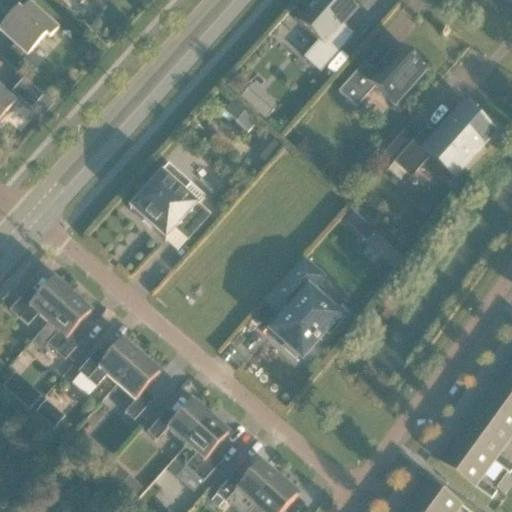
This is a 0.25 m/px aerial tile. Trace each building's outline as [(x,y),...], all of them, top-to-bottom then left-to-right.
[(345,0),(317,0),(297,24),(319,44),(305,60),(320,73),(346,45),(334,34),(356,10),(345,0)] [(59,31),(30,4),(22,13),(18,10),(0,30),(0,31),(28,57),(46,37),(50,40),(59,31)] [(426,72),(399,48),(375,74),(365,65),(338,94),(356,110),(374,90),(394,108),(426,72)] [(0,59),(19,75),(26,66),(9,50),(0,59)] [(42,120),(54,107),(24,81),(13,94),(42,120)] [(0,121),(15,104),(0,90),(0,121)] [(256,127),(231,104),(223,113),(248,135),(256,127)] [(452,179),(493,133),(463,106),(429,144),(420,135),(388,171),(400,182),(405,176),(411,181),(430,159),(452,179)] [(272,158),(279,149),(267,137),(257,149),(269,160),(272,158)] [(330,164),(305,142),(296,152),(321,174),(330,164)] [(129,211),(165,243),(175,232),(187,243),(209,218),(197,207),(204,200),(168,168),(129,211)] [(417,210),(426,217),(431,209),(423,203),(417,210)] [(344,223),(367,245),(376,236),(353,214),(344,223)] [(218,240),(194,267),(206,278),(205,279),(217,290),(218,289),(230,300),(242,287),(253,297),(272,276),(247,253),(240,261),(218,240)] [(321,281),(304,265),(269,304),(285,319),(272,333),(284,344),(283,344),(287,348),(284,351),(295,361),(298,357),(301,361),(325,334),(329,337),(338,326),(335,323),(338,320),(309,294),(321,281)] [(48,327),(72,299),(54,282),(35,303),(26,295),(9,314),(27,330),(38,318),(48,327)] [(65,363),(81,345),(72,336),(91,315),(72,299),(48,327),(58,335),(47,347),(65,363)] [(94,356),(78,375),(95,390),(106,378),(116,388),(141,360),(122,343),(104,364),(94,356)] [(134,424),(150,406),(141,397),(160,376),(141,360),(116,388),(135,404),(124,416),(134,424)] [(511,361),(492,386),(511,400),(511,361)] [(511,400),(492,386),(474,411),(511,439),(511,400)] [(28,387),(16,401),(29,413),(41,399),(28,387)] [(36,415),(55,431),(65,420),(46,403),(36,415)] [(185,449),(210,421),(191,404),(172,425),(163,417),(147,436),(156,444),(167,432),(185,449)] [(511,466),(499,457),(511,439),(474,411),(455,437),(493,464),(509,476),(511,472),(511,466)] [(203,485),(219,467),(210,459),(229,437),(210,421),(185,449),(195,457),(185,469),(203,485)] [(480,482),(493,464),(455,437),(437,463),(474,490),(475,490),(491,501),(496,494),(480,482)] [(0,460),(10,449),(3,443),(0,446),(0,460)] [(99,449),(91,458),(98,464),(106,455),(99,449)] [(254,510),(279,482),(260,465),(241,486),(232,478),(216,497),(224,504),(225,505),(236,493),(254,510)] [(119,490),(132,501),(142,490),(129,479),(119,490)] [(458,511),(461,509),(423,481),(404,507),(410,511),(458,511)] [(285,511),(297,498),(279,482),(254,510),(256,511),(285,511)] [(224,504),(216,497),(211,503),(219,510),(224,504)]
